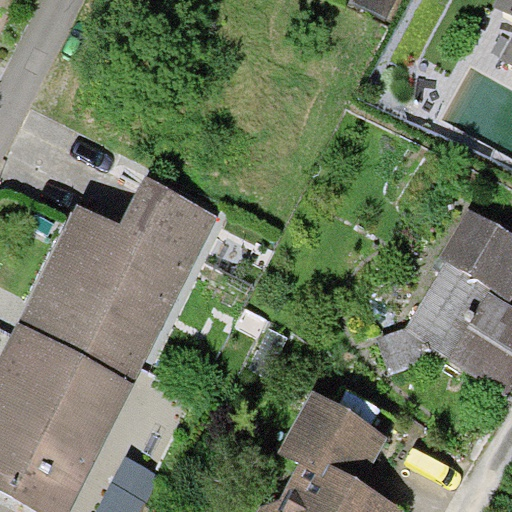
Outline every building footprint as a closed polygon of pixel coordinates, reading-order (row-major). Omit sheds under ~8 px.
[(348,0),(348,4),(380,17),(387,5),(393,5),(395,0),(348,0)] [(511,0),(498,0),(493,9),(511,18),(511,38),(499,62),(511,68),(511,0)] [(147,181),(120,231),(191,269),(218,218),(147,181)] [(120,231),(76,211),(0,364),(0,496),(32,511),(69,511),(191,269),(120,231)] [(511,237),(469,211),(438,262),(447,267),(492,295),(508,305),(511,298),(511,237)] [(451,363),(492,295),(447,267),(406,331),(379,340),(391,376),(435,357),(451,363)] [(511,307),(508,305),(492,295),(451,363),(508,397),(511,389),(511,307)] [(389,440),(312,397),(279,456),(300,468),(325,482),(331,472),(361,489),(389,440)] [(140,511),(158,476),(126,460),(114,486),(110,485),(97,511),(140,511)] [(361,489),(331,472),(325,482),(300,468),(280,504),(261,508),(258,511),(402,511),(371,495),(361,489)]
